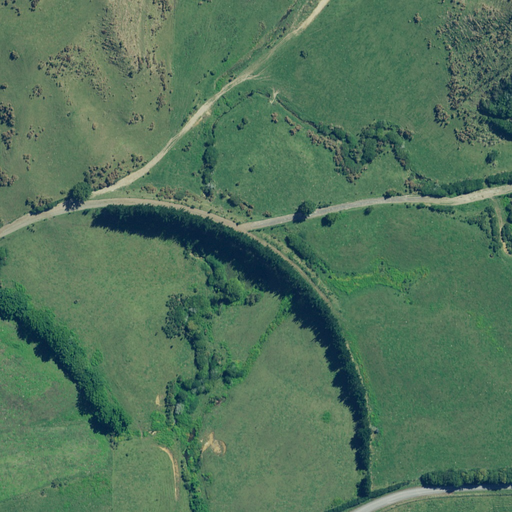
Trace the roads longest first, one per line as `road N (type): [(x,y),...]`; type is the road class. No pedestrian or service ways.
road 1 (track): [(352,341),(308,276),(235,221),(147,196),(57,203)]
road 2 (track): [(310,0),(251,62),(198,92),(128,177),(57,203)]
road 3 (unclassified): [(359,511),(403,499),(511,495)]
